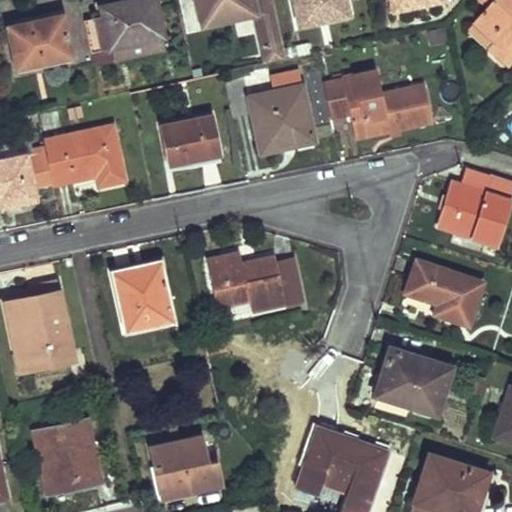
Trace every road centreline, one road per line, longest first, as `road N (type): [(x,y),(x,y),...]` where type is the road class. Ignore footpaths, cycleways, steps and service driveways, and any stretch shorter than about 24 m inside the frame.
road 1 (residential): [(0,245),(249,193)]
road 2 (residential): [(249,193),(402,161),(377,242)]
road 3 (residential): [(377,242),(249,193)]
